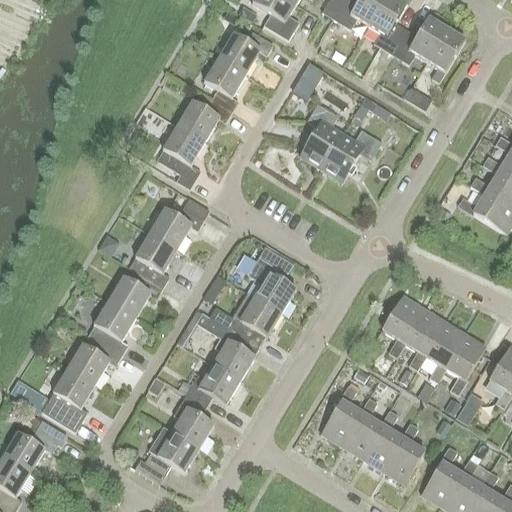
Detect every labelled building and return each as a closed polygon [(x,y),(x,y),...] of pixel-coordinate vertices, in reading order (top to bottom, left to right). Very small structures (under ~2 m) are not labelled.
[(288,21),(295,9),(280,0),(255,0),(251,8),(270,19),(263,30),(288,45),(299,27),(288,21)] [(280,0),(295,9),(300,0),(305,0),(312,4),(314,0),(280,0)] [(331,0),(321,16),(332,23),(345,0),(331,0)] [(356,24),(368,31),(386,0),(360,0),(357,5),(349,0),(345,0),(332,23),(350,34),(356,24)] [(374,87),(382,74),(382,73),(405,34),(395,28),(406,9),(391,0),(386,0),(368,31),(379,38),(373,48),(378,51),(368,68),(363,65),(356,76),(374,87)] [(416,41),(405,34),(382,73),(382,74),(396,82),(404,67),(408,69),(415,59),(426,66),(446,33),(427,22),(416,41)] [(465,44),(446,33),(426,66),(437,73),(431,83),(438,87),(445,77),(465,44)] [(232,39),(218,62),(246,79),(260,56),(266,60),(273,49),(252,36),(246,47),(232,39)] [(246,79),(218,62),(203,86),(217,94),(211,104),(231,117),(238,106),(232,103),(246,79)] [(308,69),(291,96),(305,105),(322,77),(308,69)] [(431,105),(415,95),(411,92),(404,103),(424,116),(431,105)] [(390,116),(365,101),(354,120),(361,124),(367,114),(385,124),(390,116)] [(231,117),(211,104),(205,115),(191,106),(177,130),(205,147),(219,124),(225,128),(231,117)] [(320,175),(341,140),(329,133),(337,121),(317,109),(306,126),(317,132),(299,162),(320,175)] [(205,147),(177,130),(162,154),(163,154),(156,165),(179,179),(175,186),(189,194),(193,187),(200,176),(191,170),(205,147)] [(353,147),(341,140),(320,175),(341,187),(359,158),(370,164),(380,147),(360,135),(353,147)] [(495,150),(509,158),(510,156),(511,157),(511,148),(500,141),(495,150)] [(482,170),(496,179),(498,176),(511,185),(511,157),(510,156),(509,158),(501,170),(487,161),(482,170)] [(470,191),(484,199),(485,197),(511,213),(511,185),(498,176),(496,179),(489,191),(475,182),(470,191)] [(511,213),(485,197),(484,199),(476,211),(462,202),(457,211),(472,220),(473,218),(506,238),(511,228),(511,213)] [(149,238),(176,255),(190,232),(197,236),(209,216),(188,203),(177,222),(163,214),(149,238)] [(439,214),(437,217),(446,224),(449,219),(450,218),(440,212),(439,214)] [(162,278),(176,255),(149,238),(135,261),(135,262),(128,272),(162,292),(169,281),(162,278)] [(241,294),(281,319),(295,295),(282,287),(288,276),(292,270),(264,253),(247,280),(249,281),(241,294)] [(156,303),(162,292),(128,272),(122,282),(108,305),(136,322),(149,299),(156,303)] [(267,342),(281,319),(241,294),(232,308),(238,311),(232,322),(215,312),(209,321),(259,352),(265,341),(267,342)] [(396,363),(405,349),(403,348),(423,314),(402,301),(382,335),(396,344),(388,358),(396,363)] [(122,345),(136,322),(108,305),(87,340),(121,360),(128,349),(122,345)] [(417,375),(425,361),(423,360),(444,326),(423,314),(403,348),(405,349),(417,356),(408,370),(417,375)] [(253,362),(259,352),(209,321),(209,322),(201,318),(195,328),(202,332),(216,341),(217,340),(220,342),(214,352),(220,355),(212,369),(240,386),(254,363),(253,362)] [(444,373),(464,339),(444,326),(423,360),(425,361),(437,369),(429,383),(437,388),(446,374),(444,373)] [(485,352),(464,339),(444,373),(446,374),(458,381),(449,395),(458,401),(467,386),(465,385),(485,352)] [(115,371),(121,360),(87,340),(67,373),(95,390),(109,367),(115,371)] [(511,398),(510,398),(511,394),(511,352),(509,351),(489,385),(504,394),(495,408),(504,413),(511,399),(511,398)] [(225,410),(240,386),(212,369),(203,383),(197,379),(191,390),(182,385),(177,394),(185,399),(206,412),(212,402),(225,410)] [(81,413),(95,390),(67,373),(53,397),(66,405),(54,425),(75,437),(80,428),(87,417),(81,413)] [(368,380),(358,373),(353,381),(363,388),(368,380)] [(413,378),(405,373),(397,385),(405,390),(413,378)] [(155,382),(148,393),(155,397),(162,386),(155,382)] [(418,400),(417,401),(426,406),(434,393),(426,387),(418,400)] [(362,418),(360,417),(348,409),(356,395),(348,390),(339,405),(340,406),(320,439),(341,452),(362,418)] [(36,396),(28,408),(41,415),(48,403),(36,396)] [(471,398),(455,424),(467,431),(482,405),(471,398)] [(171,436),(199,454),(213,430),(200,422),(206,412),(185,399),(173,419),(179,423),(171,436)] [(341,452),(362,464),(383,431),(380,429),(368,422),(377,408),(368,403),(360,417),(362,418),(341,452)] [(450,404),(443,415),(453,421),(460,409),(450,404)] [(362,464),(383,477),(403,443),(401,442),(389,435),(398,421),(389,415),(380,429),(383,431),(362,464)] [(26,430),(20,440),(30,446),(43,426),(29,417),(22,428),(26,430)] [(435,435),(444,441),(451,430),(442,424),(435,435)] [(2,462),(30,479),(44,456),(50,460),(56,450),(60,452),(67,442),(43,426),(30,446),(20,440),(17,438),(2,462)] [(403,443),(383,477),(404,490),(425,456),(410,447),(418,433),(410,428),(401,442),(403,443)] [(184,478),(199,454),(171,436),(162,432),(148,455),(150,457),(143,467),(140,465),(134,474),(159,489),(171,469),(184,478)] [(421,500),(440,511),(442,511),(463,480),(461,479),(449,471),(458,457),(449,452),(440,467),(441,468),(421,500)] [(130,453),(124,462),(131,467),(137,457),(130,453)] [(15,502),(30,479),(2,462),(0,464),(0,507),(7,511),(17,511),(21,506),(15,502)] [(463,480),(442,511),(470,511),(483,492),(482,491),(470,484),(478,470),(470,465),(461,479),(463,480)] [(499,511),(504,505),(503,504),(490,497),(499,482),(490,477),(482,491),(483,492),(470,511),(499,511)] [(511,490),(503,504),(504,505),(499,511),(511,511),(511,509),(511,507),(511,490)]
